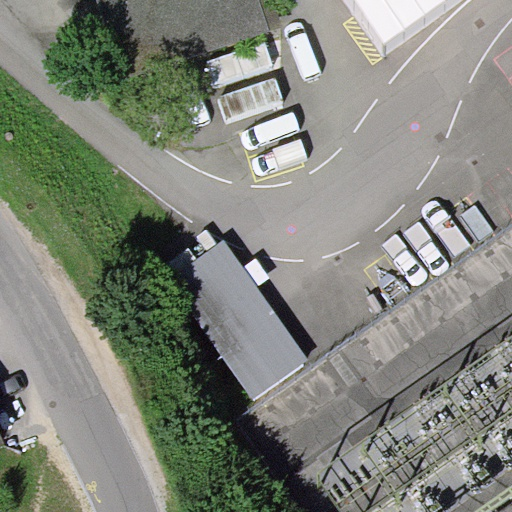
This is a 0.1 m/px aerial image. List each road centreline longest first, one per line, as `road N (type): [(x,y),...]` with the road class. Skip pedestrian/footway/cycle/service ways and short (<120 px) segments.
road 1 (residential): [(122,511),(84,403),(0,247)]
road 2 (unknown): [(352,102),(447,49),(486,0)]
